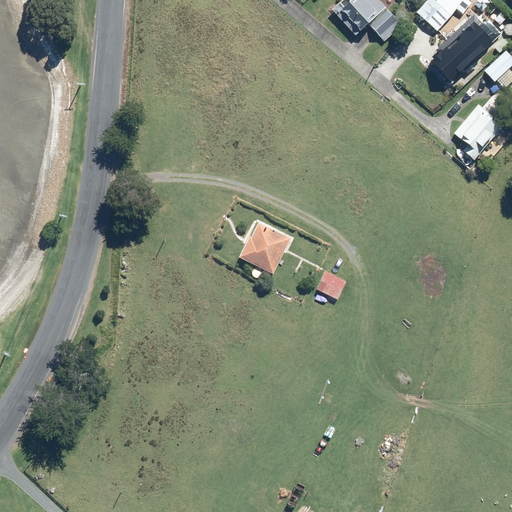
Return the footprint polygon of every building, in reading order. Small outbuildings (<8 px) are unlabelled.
[(342,0),(332,9),(356,35),(369,24),(385,41),(403,25),(380,0),(342,0)] [(435,0),(434,2),(452,16),(457,9),(463,13),(467,9),(460,5),(463,0),(435,0)] [(451,82),(494,42),(493,41),(502,33),(489,20),(485,24),(476,14),(437,50),(440,54),(432,61),(451,82)] [(494,47),(500,54),(504,49),(503,48),(506,46),(502,42),(500,44),(499,43),(494,47)] [(511,56),(507,50),(485,71),(495,82),(497,80),(505,88),(511,81),(511,72),(509,69),(511,66),(511,56)] [(479,105),(455,134),(468,145),(464,151),(475,161),(482,152),(482,151),(493,138),(494,139),(501,130),(499,129),(502,126),(493,119),(494,117),(479,105)] [(292,239),(259,222),(251,237),(250,236),(240,257),(274,274),(292,239)] [(347,281),(326,271),(317,289),(324,292),(322,296),(327,298),(329,295),(338,299),(347,281)]
